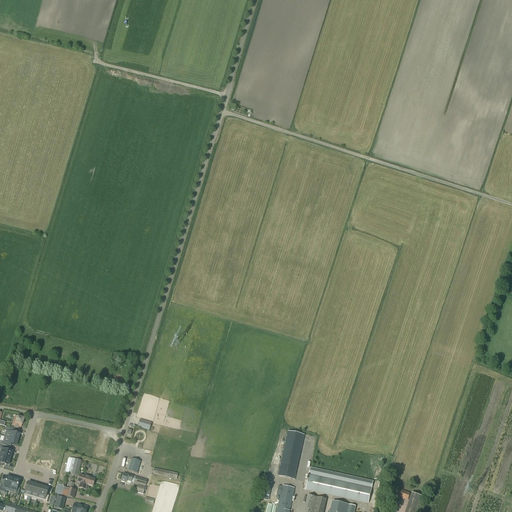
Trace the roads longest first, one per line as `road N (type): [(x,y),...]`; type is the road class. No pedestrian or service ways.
road 1 (unclassified): [(123,433),(256,0)]
road 2 (residential): [(21,463),(35,414),(123,433)]
road 3 (track): [(225,94),(100,63),(95,52)]
